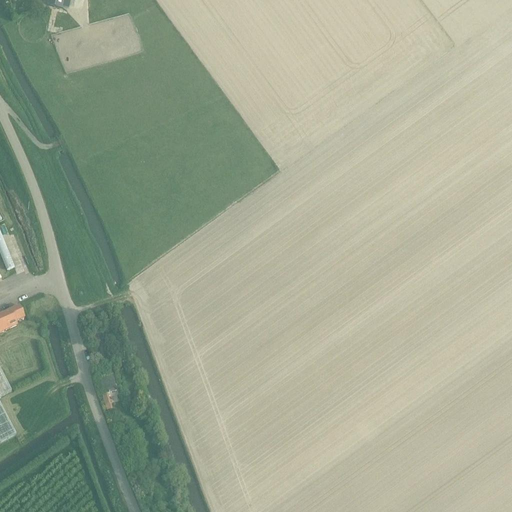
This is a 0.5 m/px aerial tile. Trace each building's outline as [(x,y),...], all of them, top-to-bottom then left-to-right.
[(63,9),(64,0),(48,0),(47,6),(63,9)] [(14,267),(0,231),(0,252),(7,270),(14,267)] [(0,333),(16,326),(15,322),(24,319),(18,306),(0,314),(0,333)] [(0,442),(14,435),(0,407),(0,397),(10,392),(0,372),(0,442)] [(112,375),(98,380),(102,396),(116,392),(112,375)] [(121,444),(127,442),(119,421),(113,424),(121,444)]
